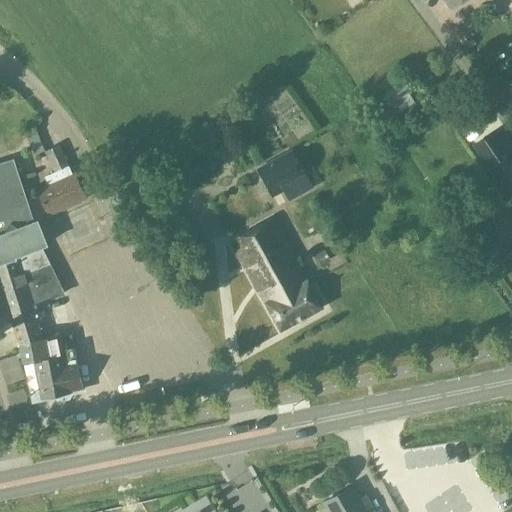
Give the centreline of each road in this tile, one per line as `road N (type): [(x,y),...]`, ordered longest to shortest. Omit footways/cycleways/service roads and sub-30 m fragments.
road 1 (primary): [(0,487),(511,381)]
road 2 (unclassified): [(511,113),(438,0)]
